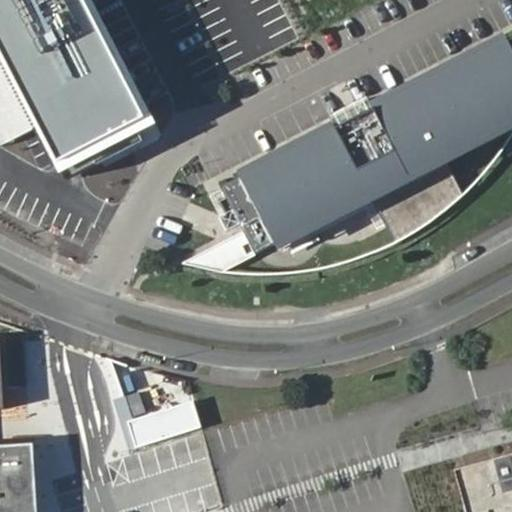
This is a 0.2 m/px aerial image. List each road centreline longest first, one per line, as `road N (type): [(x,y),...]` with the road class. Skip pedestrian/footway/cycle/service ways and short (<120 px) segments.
road 1 (unclassified): [(511,250),(426,299),(320,331),(218,331),(120,305),(0,246)]
road 2 (unclassified): [(0,278),(139,337),(238,358),(334,354),(447,316),(511,280)]
